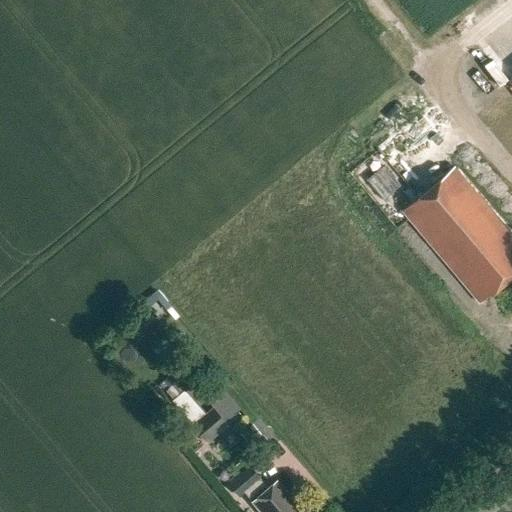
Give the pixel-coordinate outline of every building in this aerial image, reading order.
[(511,71),(504,57),(493,62),(505,86),(511,82),(511,71)] [(401,211),(479,302),(511,274),(511,235),(453,167),(401,211)] [(213,398),(231,418),(242,409),(223,389),(213,398)] [(205,412),(194,399),(181,410),(206,442),(229,423),(214,404),(205,412)] [(238,496),(249,488),(256,497),(251,502),(259,511),(299,511),(302,510),(276,480),(266,488),(258,479),(260,478),(249,466),(228,484),(238,496)]
